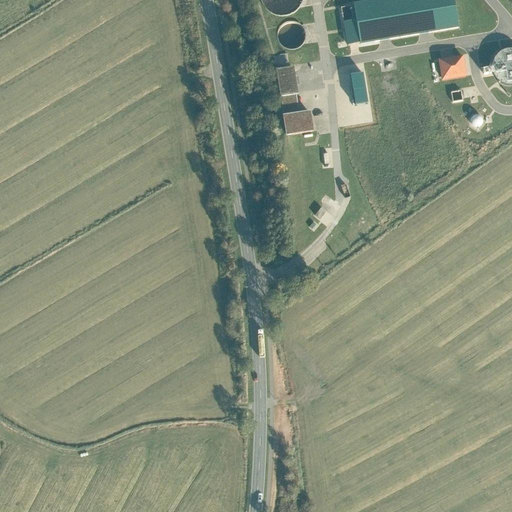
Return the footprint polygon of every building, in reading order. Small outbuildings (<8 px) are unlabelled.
[(465,29),(460,0),(375,0),(359,3),(366,45),(465,29)] [(465,54),(435,59),(439,80),(468,74),(465,54)] [(486,68),(487,75),(496,74),(495,66),(486,68)] [(290,97),(287,71),(270,74),(274,99),(278,100),(290,97)] [(464,90),(453,94),(456,104),(467,100),(464,90)] [(296,115),(294,97),(278,100),(280,117),(296,115)] [(308,133),(306,114),(296,115),(280,117),(277,118),(279,137),(308,133)] [(324,219),(329,211),(324,209),(320,216),(324,219)]
